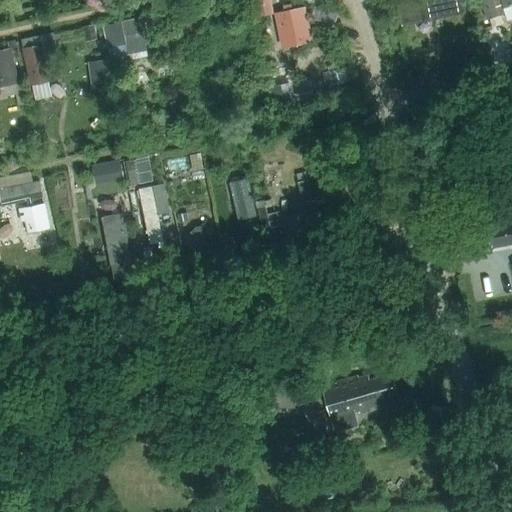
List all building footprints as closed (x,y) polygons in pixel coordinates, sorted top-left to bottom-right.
[(268,0),(254,0),(258,18),(272,15),(268,0)] [(462,0),(422,0),(398,5),(402,26),(466,13),(462,0)] [(488,20),(505,14),(508,21),(509,21),(511,19),(511,0),(500,0),(503,5),(498,7),(497,7),(494,0),(480,0),(487,20),(488,20)] [(178,10),(180,24),(184,46),(201,44),(198,22),(194,22),(191,8),(178,10)] [(306,8),(277,13),(283,46),(313,40),(306,8)] [(167,14),(147,19),(150,32),(171,26),(167,14)] [(136,20),(103,26),(110,57),(128,53),(130,62),(150,58),(144,33),(139,34),(136,20)] [(54,33),(22,39),(31,85),(49,81),(51,81),(45,48),(57,46),(54,33)] [(20,93),(18,85),(19,84),(11,49),(0,51),(0,88),(2,88),(4,96),(20,93)] [(344,68),(329,72),(333,86),(348,82),(344,68)] [(337,138),(335,130),(321,133),(323,141),(337,138)] [(131,184),(140,182),(136,158),(126,160),(131,184)] [(121,162),(107,165),(110,180),(124,178),(121,162)] [(248,177),(233,180),(242,219),(257,215),(248,177)] [(145,185),(156,240),(171,237),(166,211),(178,209),(172,179),(145,185)] [(294,215),(283,218),(288,240),(319,233),(306,180),(299,181),(303,206),(292,208),(294,215)] [(0,207),(28,202),(30,209),(21,211),(23,222),(27,221),(30,233),(50,229),(45,206),(35,209),(34,201),(44,199),(40,182),(0,190),(0,207)] [(269,238),(283,236),(278,197),(264,199),(269,238)] [(120,214),(100,217),(108,265),(129,261),(120,214)] [(511,219),(489,224),(493,248),(511,244),(511,219)] [(190,234),(186,239),(189,255),(205,253),(201,226),(197,227),(190,234)] [(313,373),(248,387),(252,406),(264,403),(266,413),(283,409),(326,400),(322,386),(319,371),(313,373)] [(326,400),(335,430),(359,423),(356,414),(386,406),(386,405),(399,401),(392,373),(370,379),(368,375),(359,377),(358,376),(322,386),(326,400)] [(220,477),(252,470),(249,459),(238,462),(237,457),(217,461),(220,477)]
